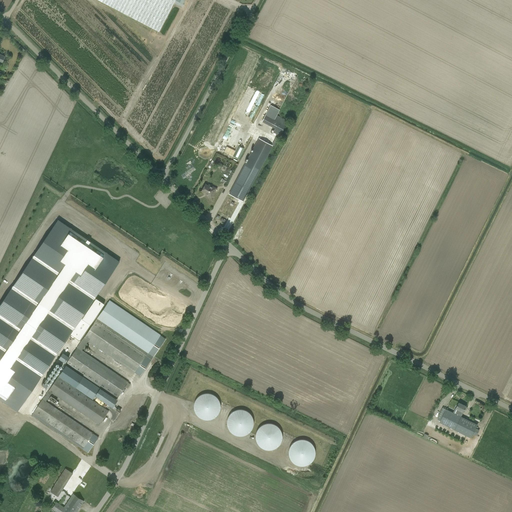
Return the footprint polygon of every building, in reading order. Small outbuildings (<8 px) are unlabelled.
[(97,0),(159,32),(175,0),(97,0)] [(276,117),(271,126),(275,129),(273,132),(280,136),(288,121),(277,115),(276,117)] [(242,201),(244,197),(247,192),(272,145),(271,145),(260,139),(259,139),(229,195),(242,201)] [(206,195),(211,198),(216,189),(208,184),(208,186),(205,184),(201,191),(206,194),(206,195)] [(70,335),(79,341),(104,304),(96,298),(82,319),(81,318),(119,262),(58,220),(0,305),(0,399),(17,411),(70,335)] [(141,377),(166,337),(109,301),(97,319),(136,344),(134,348),(131,346),(130,348),(132,349),(130,352),(132,353),(130,355),(134,357),(133,358),(137,360),(136,361),(140,364),(135,373),(141,377)] [(72,357),(119,385),(117,390),(118,390),(115,394),(120,397),(130,381),(81,351),(80,354),(75,351),(72,357)] [(65,363),(69,357),(63,353),(58,359),(65,363)] [(114,408),(120,399),(66,365),(47,395),(51,397),(49,399),(55,403),(57,400),(50,395),(52,393),(100,424),(109,410),(93,400),(96,396),(114,408)] [(200,392),(194,416),(217,421),(222,397),(200,392)] [(42,400),(32,416),(62,435),(63,433),(72,439),(71,439),(88,450),(98,434),(42,400)] [(440,422),(466,435),(471,438),(477,425),(461,417),(463,412),(464,412),(466,406),(459,403),(456,409),(460,410),(457,415),(448,410),(447,410),(446,409),(440,422)] [(240,410),(233,412),(233,414),(228,416),(227,423),(231,434),(243,435),(252,433),(253,420),(250,411),(240,410)] [(279,451),(283,427),(260,422),(256,446),(279,451)] [(293,439),(289,463),(313,466),(317,443),(293,439)] [(65,468),(50,492),(58,497),(73,474),(65,468)] [(76,511),(84,501),(73,494),(64,508),(56,503),(52,509),(57,511),(76,511)]
